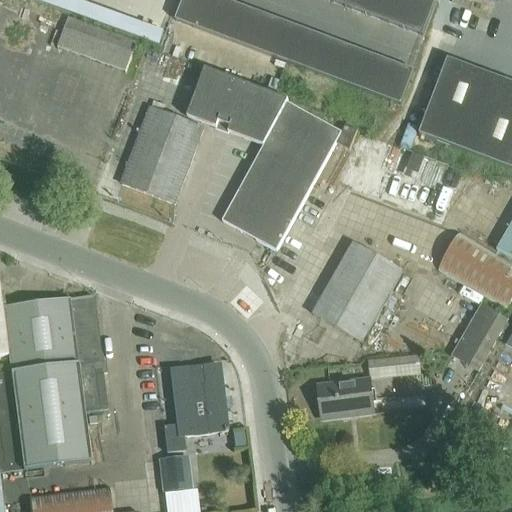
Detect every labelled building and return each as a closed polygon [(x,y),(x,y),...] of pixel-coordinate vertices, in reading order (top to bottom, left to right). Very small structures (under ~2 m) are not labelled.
[(184,0),(176,24),(196,31),(207,0),(184,0)] [(217,0),(207,0),(196,31),(215,38),(228,4),(217,0)] [(331,0),(330,3),(349,10),(352,0),(331,0)] [(352,0),(349,10),(368,17),(374,0),(352,0)] [(374,0),(368,17),(386,24),(395,0),(374,0)] [(395,0),(386,24),(405,31),(416,0),(395,0)] [(416,0),(405,31),(424,38),(437,4),(425,0),(416,0)] [(228,4),(215,38),(233,45),(246,11),(228,4)] [(246,11),(233,45),(252,52),(265,18),(246,11)] [(129,70),(139,41),(71,18),(61,47),(129,70)] [(265,18),(252,52),(271,59),(284,25),(265,18)] [(284,25),(271,59),(289,66),(303,32),(284,25)] [(303,32),(289,66),(308,73),(321,39),(303,32)] [(321,39),(308,73),(327,80),(340,46),(321,39)] [(340,46),(327,80),(346,87),(359,52),(340,46)] [(359,52),(346,87),(364,94),(377,59),(359,52)] [(193,89),(200,66),(173,57),(165,80),(193,89)] [(377,59),(364,94),(383,101),(396,66),(377,59)] [(467,156),(496,80),(449,62),(420,138),(467,156)] [(396,66),(383,101),(402,108),(415,73),(411,72),(396,66)] [(206,72),(188,121),(264,150),(223,225),(277,255),(337,146),(343,136),(289,106),(290,104),(206,72)] [(511,86),(496,80),(467,156),(511,172),(511,86)] [(204,132),(151,112),(122,187),(175,208),(204,132)] [(346,129),(343,136),(337,146),(349,153),(350,153),(357,135),(346,129)] [(511,262),(511,228),(497,254),(511,262)] [(511,264),(460,235),(438,273),(507,312),(511,303),(511,264)] [(363,346),(403,276),(354,248),(314,317),(363,346)] [(83,416),(99,414),(108,413),(104,376),(106,376),(105,366),(101,366),(93,300),(1,312),(0,307),(0,359),(8,358),(11,376),(0,376),(0,511),(1,511),(0,500),(0,476),(89,465),(83,416)] [(483,308),(452,359),(470,370),(469,370),(479,376),(509,324),(483,308)] [(423,357),(373,360),(374,379),(424,376),(423,357)] [(177,429),(164,430),(167,457),(185,454),(184,440),(228,435),(220,370),(171,376),(177,429)] [(371,382),(318,388),(320,406),(323,406),(325,421),(337,420),(337,423),(375,418),(371,382)] [(186,460),(161,463),(165,496),(190,493),(186,460)] [(398,482),(396,482),(373,483),(374,501),(399,499),(398,482)] [(364,484),(339,486),(340,498),(365,496),(364,484)] [(110,511),(108,490),(28,499),(30,511),(110,511)]
